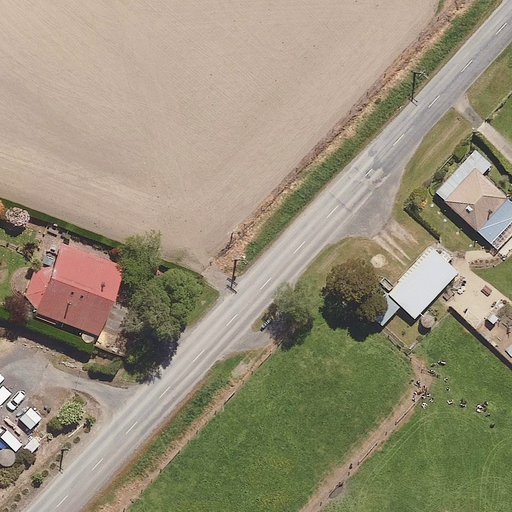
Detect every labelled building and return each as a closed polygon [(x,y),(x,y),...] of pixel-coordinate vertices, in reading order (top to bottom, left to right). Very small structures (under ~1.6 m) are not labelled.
[(487,164),(472,150),(433,192),(486,240),(511,210),(511,205),(478,174),(487,164)] [(121,268),(60,245),(49,274),(34,268),(19,307),(95,336),(121,268)] [(456,273),(429,248),(367,312),(379,324),(398,305),(412,319),(456,273)] [(29,406),(18,420),(29,430),(41,416),(29,406)] [(5,428),(0,433),(0,439),(13,452),(21,443),(5,428)]
